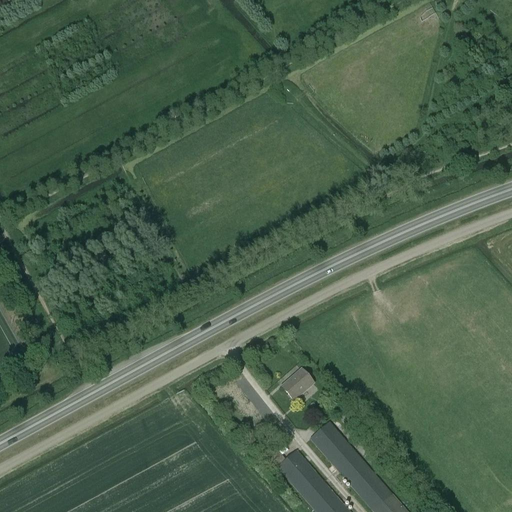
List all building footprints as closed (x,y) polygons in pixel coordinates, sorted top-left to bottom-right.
[(281,387),(294,402),(314,384),(301,370),(281,387)] [(346,410),(337,417),(346,427),(354,420),(346,410)] [(265,429),(260,422),(253,428),(258,434),(265,429)] [(406,511),(392,495),(329,422),(309,440),(371,511),(406,511)] [(314,511),(349,511),(297,451),(285,461),(278,452),(269,460),(276,468),(314,511)]
